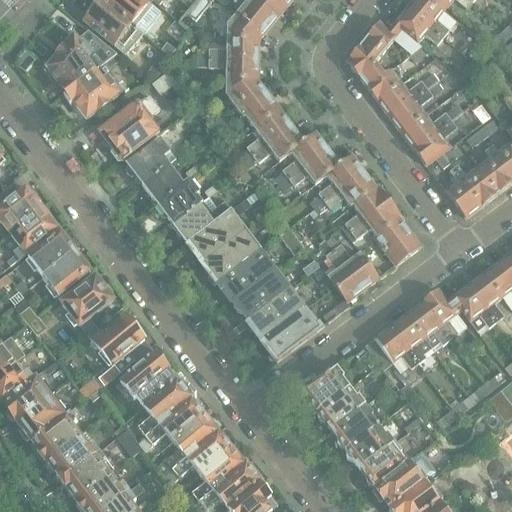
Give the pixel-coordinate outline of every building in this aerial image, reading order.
[(140,0),(103,0),(100,4),(143,39),(161,17),(149,7),(140,0)] [(145,0),(151,4),(152,3),(158,8),(164,1),(165,3),(167,0),(145,0)] [(275,24),(282,15),(265,0),(254,0),(249,7),(247,5),(238,17),(247,24),(253,17),(267,29),(271,24),(275,24)] [(265,0),(282,15),(294,0),(265,0)] [(443,17),(446,14),(429,0),(415,0),(407,11),(441,41),(447,34),(436,25),(443,17)] [(466,12),(472,5),(465,0),(429,0),(446,14),(455,3),(466,12)] [(100,4),(82,25),(113,51),(125,60),(143,39),(100,4)] [(435,49),(441,41),(407,11),(393,28),(388,34),(397,41),(401,35),(417,48),(424,40),(435,49)] [(253,17),(247,24),(238,17),(229,27),(229,42),(259,43),(264,37),(264,33),(267,29),(253,17)] [(379,26),(363,46),(381,60),(394,44),(411,58),(420,51),(417,48),(401,35),(397,41),(388,34),(379,26)] [(496,52),(511,37),(505,31),(490,45),(496,52)] [(73,37),(46,70),(65,95),(66,95),(99,70),(103,67),(116,58),(94,40),(87,34),(77,42),(73,37)] [(259,63),(259,43),(229,42),(228,52),(211,52),(210,54),(199,54),(199,61),(259,63)] [(166,45),(161,52),(169,59),(175,52),(166,45)] [(508,61),(511,56),(511,45),(502,54),(508,61)] [(376,66),(381,60),(363,46),(347,65),(358,79),(376,66)] [(416,66),(426,59),(420,51),(411,58),(410,59),(416,66)] [(182,65),(176,54),(170,61),(173,66),(182,65)] [(467,79),(485,62),(479,55),(461,73),(467,79)] [(107,72),(120,62),(116,58),(103,67),(107,72)] [(258,83),(259,63),(199,61),(199,71),(209,71),(209,73),(228,73),(227,83),(258,83)] [(480,87),(498,69),(493,63),(475,80),(480,87)] [(392,72),(385,77),(376,66),(358,79),(377,104),(403,85),(392,72)] [(99,70),(66,95),(86,121),(90,118),(119,95),(108,79),(111,77),(107,72),(103,67),(99,70)] [(148,75),(143,81),(152,89),(158,84),(148,75)] [(158,84),(152,89),(160,99),(165,95),(178,85),(170,75),(158,84)] [(389,120),(438,84),(433,77),(410,94),(403,85),(377,104),(389,120)] [(263,90),(258,83),(227,83),(227,97),(235,107),(243,101),(249,109),(265,97),(263,93),(263,90)] [(421,110),(444,92),(438,84),(389,120),(402,137),(427,118),(421,110)] [(273,103),(270,103),(265,97),(249,109),(243,101),(235,107),(245,120),(247,118),(255,129),(279,111),(273,103)] [(107,128),(101,132),(104,135),(102,136),(114,152),(112,155),(112,156),(119,164),(123,163),(123,164),(124,165),(161,137),(149,122),(161,113),(151,100),(141,107),(121,122),(119,119),(117,120),(118,122),(114,125),(112,123),(107,128)] [(481,107),(473,113),(483,126),(491,120),(481,107)] [(413,152),(462,115),(457,108),(433,127),(427,118),(402,137),(413,152)] [(240,166),(292,127),(279,111),(255,129),(262,139),(248,150),(249,151),(236,161),(240,166)] [(221,121),(220,119),(217,115),(207,123),(211,129),(221,121)] [(443,140),(467,122),(462,115),(413,152),(426,169),(437,161),(443,156),(450,151),(451,150),(443,140)] [(217,136),(227,128),(221,121),(211,129),(217,136)] [(483,145),(499,132),(494,124),(478,137),(483,145)] [(243,164),(240,166),(246,173),(254,167),(257,165),(273,153),(280,162),(289,155),(304,144),(292,127),(243,164)] [(279,188),(328,151),(316,135),(304,144),(289,155),(296,165),(283,174),(284,175),(275,183),(279,188)] [(474,152),(483,145),(478,137),(468,144),(474,152)] [(165,163),(172,157),(161,142),(126,168),(128,170),(126,174),(131,181),(136,180),(144,191),(170,170),(165,163)] [(195,150),(192,146),(190,144),(178,152),(183,159),(195,150)] [(511,148),(510,146),(498,156),(494,150),(490,153),(511,181),(511,148)] [(327,178),(340,167),(328,151),(279,188),(284,195),(293,187),(294,188),(307,178),(314,187),(327,178)] [(450,166),(457,161),(450,151),(443,156),(450,166)] [(499,197),(511,187),(511,181),(490,153),(488,155),(492,160),(478,170),(499,197)] [(444,171),(450,166),(443,156),(437,161),(444,171)] [(314,210),(363,173),(352,158),(340,167),(327,178),(333,187),(319,198),(319,199),(310,206),(314,210)] [(190,182),(203,172),(198,166),(185,176),(190,182)] [(185,189),(171,171),(170,170),(144,191),(158,210),(185,189)] [(483,209),(499,197),(478,170),(466,179),(459,170),(456,173),(483,209)] [(363,173),(314,210),(319,217),(328,210),(329,211),(344,200),(351,210),(354,207),(376,190),(363,173)] [(466,222),(483,209),(456,173),(452,176),(459,185),(446,195),(466,222)] [(246,177),(240,181),(244,186),(249,181),(246,177)] [(196,198),(199,196),(190,184),(185,189),(158,210),(159,210),(156,215),(160,220),(165,219),(174,230),(203,207),(202,206),(196,198)] [(0,203),(3,208),(21,194),(15,185),(0,195),(0,203)] [(209,201),(218,194),(213,188),(204,195),(209,201)] [(346,237),(391,204),(379,188),(376,190),(354,207),(361,216),(342,231),(346,237)] [(0,224),(1,224),(10,236),(42,213),(40,210),(41,208),(37,201),(33,201),(26,191),(21,194),(8,204),(4,207),(3,208),(0,209),(0,224)] [(203,207),(174,230),(188,248),(189,247),(191,248),(216,228),(232,216),(224,205),(216,211),(210,202),(203,207)] [(401,223),(404,221),(391,204),(346,237),(352,245),(371,230),(378,239),(401,223)] [(235,213),(240,220),(251,212),(246,205),(235,213)] [(50,220),(45,213),(42,213),(10,236),(20,248),(12,253),(15,257),(7,264),(10,268),(57,232),(50,223),(50,220)] [(216,228),(191,248),(195,255),(196,261),(203,264),(204,266),(202,267),(203,268),(247,235),(232,216),(216,228)] [(396,269),(421,250),(401,223),(378,239),(375,243),(396,269)] [(275,233),(280,240),(291,231),(286,225),(275,233)] [(291,231),(280,240),(294,259),(300,254),(305,250),(291,231)] [(63,237),(61,235),(61,234),(28,260),(34,268),(43,279),(76,254),(69,246),(70,243),(66,237),(63,237)] [(159,234),(150,240),(154,246),(156,248),(165,241),(163,239),(159,234)] [(218,287),(262,254),(247,235),(203,268),(218,287)] [(342,250),(341,250),(334,241),(320,251),(327,260),(326,261),(337,275),(329,282),(347,306),(380,281),(361,257),(353,263),(342,250)] [(83,264),(76,255),(76,254),(43,279),(59,301),(69,293),(69,292),(89,275),(91,273),(90,272),(90,269),(86,264),(83,264)] [(234,306),(276,273),(262,254),(218,287),(233,307),(234,306)] [(511,256),(501,265),(511,279),(511,256)] [(511,279),(501,265),(484,277),(502,301),(511,314),(511,313),(511,279)] [(320,270),(312,276),(317,283),(325,277),(320,270)] [(249,325),(291,292),(276,273),(234,306),(235,307),(236,314),(243,318),(246,322),(249,325)] [(493,308),(502,301),(484,277),(467,290),(495,327),(503,321),(493,308)] [(6,288),(11,284),(6,278),(0,282),(0,290),(5,287),(6,288)] [(69,293),(59,301),(60,303),(72,319),(71,319),(80,330),(82,328),(90,337),(97,331),(90,322),(111,306),(115,303),(111,298),(112,297),(108,291),(105,291),(99,283),(98,282),(95,279),(73,297),(69,293)] [(21,296),(27,291),(21,284),(15,289),(21,296)] [(27,291),(21,296),(24,300),(25,302),(33,296),(29,290),(27,291)] [(489,331),(495,327),(467,290),(453,301),(478,334),(486,328),(489,331)] [(263,344),(306,312),(291,292),(249,325),(250,327),(256,334),(257,340),(263,344)] [(467,331),(448,305),(439,294),(423,306),(451,343),(467,331)] [(12,309),(18,316),(29,308),(24,301),(12,309)] [(344,303),(334,311),(339,317),(349,309),(344,303)] [(444,349),(451,343),(423,306),(407,318),(425,343),(431,351),(440,344),(444,349)] [(28,311),(20,318),(29,330),(36,339),(46,331),(38,321),(37,322),(28,311)] [(328,326),(339,317),(334,311),(323,319),(328,326)] [(322,332),(321,331),(306,312),(263,344),(264,344),(262,345),(278,366),(322,332)] [(432,351),(431,351),(425,343),(407,318),(391,330),(419,367),(426,362),(423,358),(432,351)] [(97,331),(90,337),(96,344),(92,348),(111,371),(111,372),(114,370),(119,377),(135,364),(152,350),(146,342),(127,319),(125,321),(105,336),(100,330),(99,329),(97,331)] [(246,322),(234,331),(236,335),(237,336),(250,327),(249,325),(246,322)] [(412,373),(419,367),(391,330),(375,342),(393,366),(393,367),(402,360),(412,373)] [(3,350),(0,352),(0,380),(17,368),(15,366),(24,359),(10,341),(1,348),(3,350)] [(375,342),(366,349),(384,373),(393,366),(375,342)] [(158,358),(152,350),(135,364),(140,370),(117,389),(122,399),(131,407),(138,415),(145,410),(178,383),(170,374),(171,373),(170,372),(170,371),(159,357),(158,358)] [(50,377),(59,370),(56,365),(46,373),(50,377)] [(30,377),(26,380),(17,368),(0,380),(0,405),(2,409),(34,383),(30,377)] [(103,374),(91,383),(99,393),(104,389),(119,377),(114,370),(111,372),(106,376),(103,374)] [(344,379),(338,371),(303,397),(304,398),(305,397),(308,400),(306,401),(310,406),(310,413),(317,415),(318,416),(349,392),(341,381),(344,379)] [(42,389),(47,385),(41,376),(36,379),(37,380),(34,383),(2,409),(8,416),(5,419),(11,427),(14,425),(16,428),(51,401),(42,389)] [(383,385),(383,386),(383,387),(383,388),(383,389),(383,390),(384,391),(385,392),(386,393),(393,387),(387,379),(386,380),(385,381),(384,382),(383,383),(383,384),(383,385)] [(491,395),(500,388),(494,381),(485,388),(491,395)] [(146,440),(194,401),(179,382),(178,383),(145,410),(152,419),(138,431),(146,440)] [(511,385),(501,394),(502,395),(511,407),(511,385)] [(407,387),(399,393),(415,414),(423,408),(407,387)] [(475,407),(491,395),(485,388),(470,400),(475,407)] [(358,398),(355,400),(349,392),(318,416),(318,417),(319,424),(326,428),(329,431),(330,430),(333,433),(332,434),(332,435),(367,409),(358,398)] [(93,406),(100,400),(97,396),(89,402),(93,406)] [(501,397),(489,405),(497,416),(509,407),(501,397)] [(459,420),(475,407),(470,400),(454,413),(459,420)] [(65,419),(51,401),(16,428),(22,435),(19,437),(26,446),(28,445),(30,447),(65,419)] [(195,402),(194,401),(146,440),(137,446),(144,455),(153,449),(154,450),(168,439),(173,445),(206,419),(204,417),(206,416),(199,408),(198,409),(193,403),(195,402)] [(374,418),(371,414),(367,409),(332,435),(333,436),(334,435),(337,438),(335,440),(338,444),(339,450),(345,452),(347,454),(377,430),(370,421),(374,418)] [(71,428),(81,420),(75,411),(67,418),(65,419),(30,447),(36,454),(34,456),(41,465),(44,465),(45,466),(80,440),(71,428)] [(443,421),(438,425),(443,432),(448,428),(459,420),(454,413),(443,421)] [(179,452),(163,464),(171,474),(219,435),(217,433),(214,429),(216,427),(209,419),(207,421),(206,419),(173,445),(174,445),(179,452)] [(408,435),(422,424),(419,419),(404,430),(408,435)] [(128,435),(122,428),(113,435),(118,442),(128,435)] [(388,440),(386,442),(377,430),(347,454),(348,455),(348,461),(355,464),(358,468),(359,467),(362,470),(361,471),(361,472),(394,447),(388,440)] [(224,442),(219,435),(171,474),(178,482),(193,469),(200,478),(232,452),(231,450),(233,449),(226,441),(224,442)] [(80,440),(45,466),(46,468),(53,476),(52,479),(59,487),(78,473),(101,456),(93,446),(85,436),(80,440)] [(403,458),(396,449),(394,447),(361,472),(363,472),(366,476),(365,477),(367,480),(368,487),(375,490),(376,490),(377,491),(407,468),(401,460),(403,458)] [(234,453),(233,452),(232,452),(200,478),(207,486),(193,497),(200,506),(246,468),(240,461),(242,460),(236,452),(234,453)] [(76,506),(115,476),(101,456),(59,487),(64,494),(66,493),(76,506)] [(377,491),(373,494),(381,505),(385,502),(386,504),(389,501),(394,508),(391,510),(392,511),(423,489),(423,488),(425,487),(431,482),(438,477),(422,457),(415,462),(409,467),(407,468),(401,473),(377,491)] [(165,479),(171,474),(163,464),(157,470),(165,479)] [(246,468),(200,506),(204,511),(210,511),(220,504),(227,511),(230,511),(262,487),(261,486),(262,484),(261,482),(253,473),(252,472),(250,474),(246,469),(246,468)] [(171,487),(178,482),(171,474),(165,479),(171,487)] [(107,511),(130,495),(115,476),(76,506),(77,507),(74,510),(76,511),(107,511)] [(134,501),(144,493),(140,487),(130,495),(107,511),(134,511),(130,507),(136,503),(134,501)] [(262,487),(230,511),(272,511),(273,511),(277,508),(271,500),(272,500),(269,496),(271,495),(268,491),(265,488),(263,489),(262,487)] [(392,511),(433,511),(438,508),(440,507),(440,506),(425,487),(423,488),(423,489),(392,511)] [(190,499),(183,505),(188,511),(191,511),(197,508),(190,499)]
